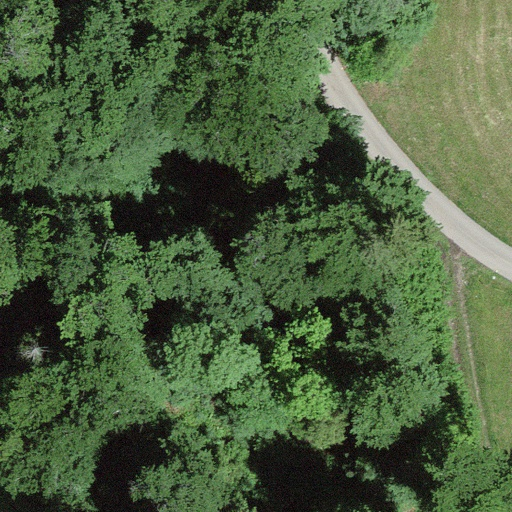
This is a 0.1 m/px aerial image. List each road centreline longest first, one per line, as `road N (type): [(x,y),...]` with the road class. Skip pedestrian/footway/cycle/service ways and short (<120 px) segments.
road 1 (unclassified): [(511,271),(383,155),(300,0)]
road 2 (track): [(461,232),(457,292),(492,511)]
